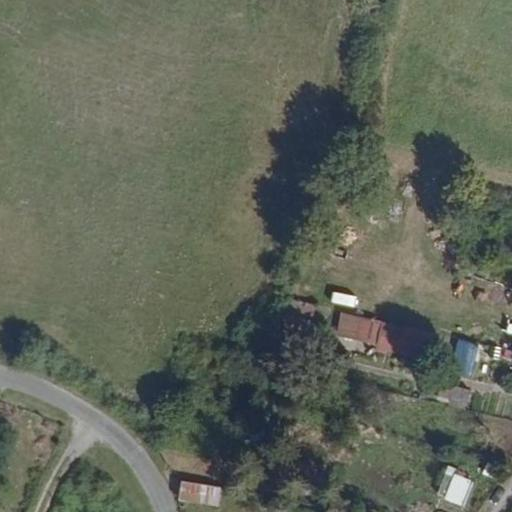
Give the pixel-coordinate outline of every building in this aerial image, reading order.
[(338,338),(420,358),(427,332),(344,312),(338,338)] [(453,341),(449,372),(474,375),(478,344),(453,341)] [(511,349),(503,347),(500,358),(511,361),(511,349)] [(252,442),(262,446),(275,408),(265,405),(252,442)] [(447,468),(436,496),(464,507),(475,479),(447,468)] [(177,498),(211,505),(215,486),(181,479),(177,498)]
